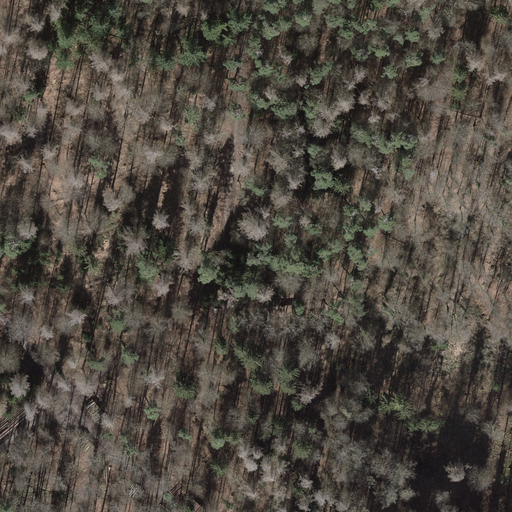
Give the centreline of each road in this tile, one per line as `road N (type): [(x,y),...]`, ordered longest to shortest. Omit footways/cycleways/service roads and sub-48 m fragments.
road 1 (track): [(68,401),(170,322),(213,263),(225,234),(248,0)]
road 2 (track): [(68,401),(176,511)]
